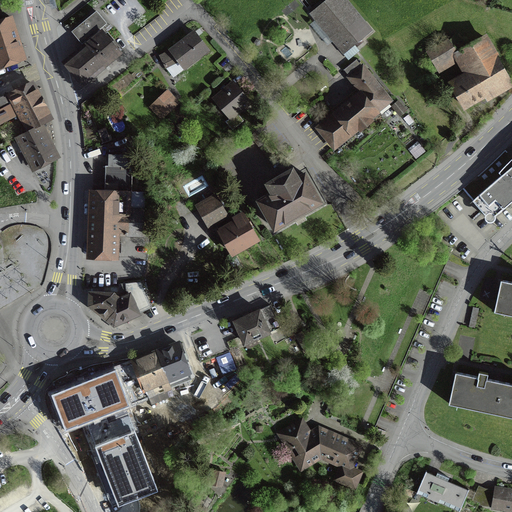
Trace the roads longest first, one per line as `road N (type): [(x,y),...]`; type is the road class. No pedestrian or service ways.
road 1 (secondary): [(79,338),(136,339),(361,242)]
road 2 (residential): [(196,12),(344,201),(361,242)]
road 3 (residential): [(511,228),(463,290),(399,435)]
road 4 (secondary): [(361,242),(511,120)]
road 5 (residential): [(63,105),(196,12)]
road 6 (residential): [(17,398),(56,441),(95,511)]
